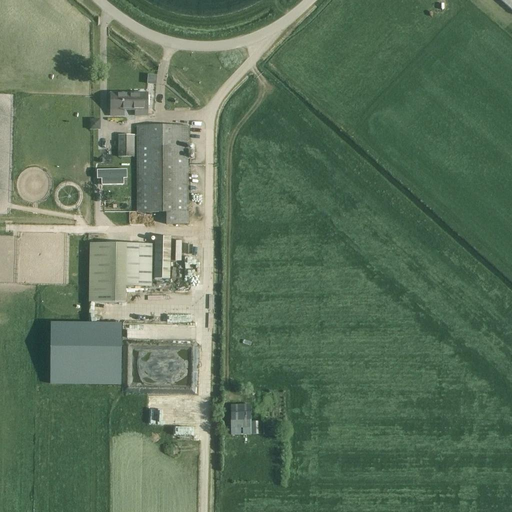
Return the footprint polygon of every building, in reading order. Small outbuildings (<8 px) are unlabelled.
[(511,0),(499,0),(511,10),(511,0)] [(110,94),(111,116),(123,116),(123,110),(129,110),(129,94),(110,94)] [(135,110),(135,116),(147,116),(147,94),(129,94),(129,110),(135,110)] [(251,98),(240,109),(243,113),(255,102),(251,98)] [(91,120),(91,129),(107,129),(107,119),(91,120)] [(166,224),(189,224),(188,125),(136,125),(136,213),(166,213),(166,224)] [(134,157),(134,135),(118,135),(117,157),(134,157)] [(126,170),(96,170),(96,179),(101,179),(101,185),(122,184),(122,178),(126,178),(126,170)] [(169,279),(171,237),(154,236),(153,278),(169,279)] [(88,302),(125,303),(125,287),(151,287),(152,245),(89,244),(88,302)] [(196,310),(80,312),(79,360),(196,358),(196,310)] [(180,430),(200,431),(200,421),(195,421),(195,406),(175,405),(175,419),(180,419),(180,430)] [(251,434),(250,405),(230,405),(231,434),(251,434)]
